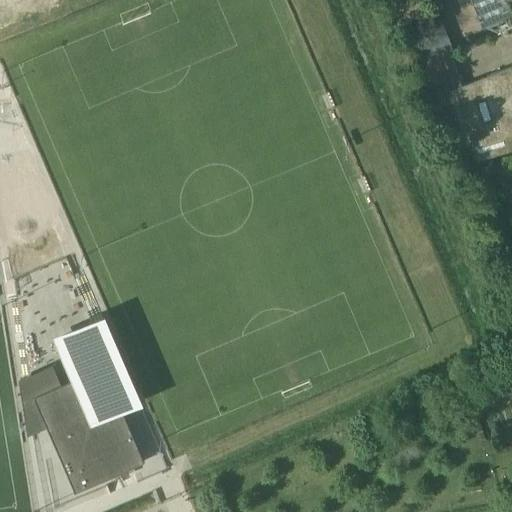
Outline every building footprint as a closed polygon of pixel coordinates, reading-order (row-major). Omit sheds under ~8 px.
[(425,11),(420,0),(386,0),(396,23),(425,11)] [(511,0),(471,0),(481,23),(507,34),(511,31),(511,0)] [(434,87),(458,79),(436,11),(412,19),(434,87)] [(511,65),(455,87),(456,92),(457,92),(478,160),(511,148),(511,65)] [(333,108),(337,106),(331,90),(326,92),(333,108)] [(369,191),(373,190),(367,174),(362,176),(369,191)] [(104,365),(121,406),(138,398),(99,309),(90,314),(53,330),(74,378),(104,365)] [(34,395),(62,383),(52,361),(29,371),(23,373),(31,430),(46,424),(34,395)] [(62,383),(34,395),(46,424),(47,427),(75,491),(121,472),(128,469),(145,461),(123,411),(121,406),(104,365),(74,378),(71,379),(62,383)] [(434,417),(427,401),(395,413),(401,429),(434,417)]
